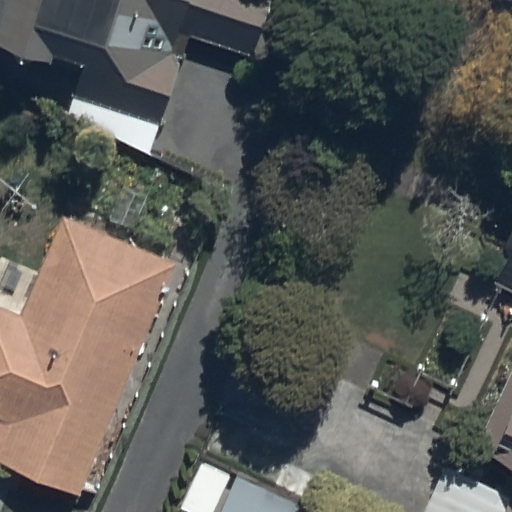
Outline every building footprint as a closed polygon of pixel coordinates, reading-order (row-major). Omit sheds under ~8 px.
[(267,0),(0,0),(0,28),(55,45),(60,28),(91,37),(77,82),(166,109),(191,27),(253,46),(267,0)] [(332,0),(282,0),(272,39),(318,52),(332,0)] [(180,248),(66,198),(22,299),(0,289),(0,440),(80,476),(180,248)] [(511,447),(511,233),(495,270),(511,278),(511,354),(476,430),(511,447)] [(334,511),(336,508),(202,449),(174,511),(334,511)] [(511,511),(511,479),(511,480),(497,511),(511,511)]
